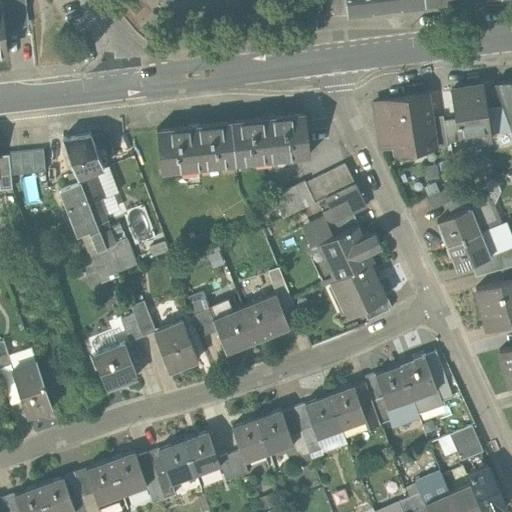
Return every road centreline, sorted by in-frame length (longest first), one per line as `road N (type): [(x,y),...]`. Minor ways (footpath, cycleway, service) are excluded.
road 1 (residential): [(0,458),(264,379),(438,306)]
road 2 (residential): [(332,62),(340,96),(438,306)]
road 3 (secondary): [(332,62),(137,82)]
road 4 (secondary): [(511,40),(332,62)]
road 5 (residential): [(438,306),(511,468)]
road 6 (secondary): [(137,82),(0,98)]
